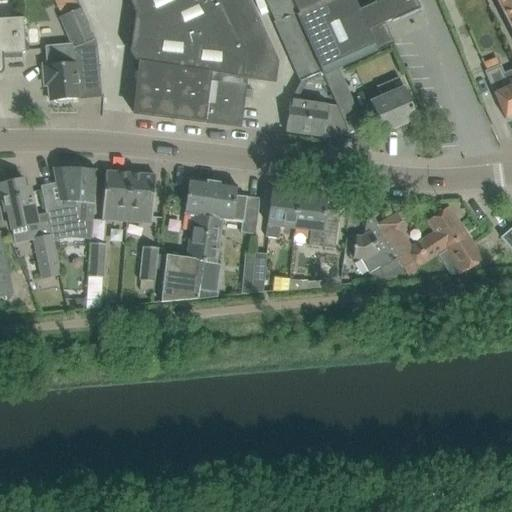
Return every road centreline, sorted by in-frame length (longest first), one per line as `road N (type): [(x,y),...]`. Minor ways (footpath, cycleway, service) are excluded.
road 1 (residential): [(0,141),(136,145),(430,180),(511,173)]
road 2 (unknown): [(511,159),(438,0)]
road 3 (unknown): [(243,159),(253,96),(275,44),(261,0)]
road 4 (unclassified): [(361,511),(511,499)]
road 5 (unknown): [(111,143),(119,52),(109,0)]
